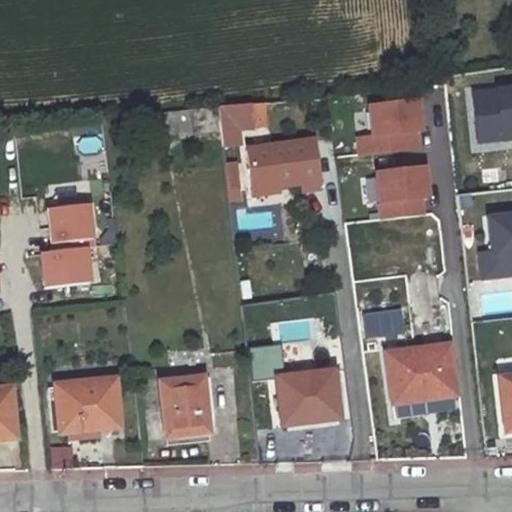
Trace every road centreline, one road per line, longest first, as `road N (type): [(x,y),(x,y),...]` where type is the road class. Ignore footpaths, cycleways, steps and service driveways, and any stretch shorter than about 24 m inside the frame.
road 1 (unknown): [(9,197),(48,499)]
road 2 (residential): [(485,487),(198,495)]
road 3 (residential): [(198,495),(0,501)]
